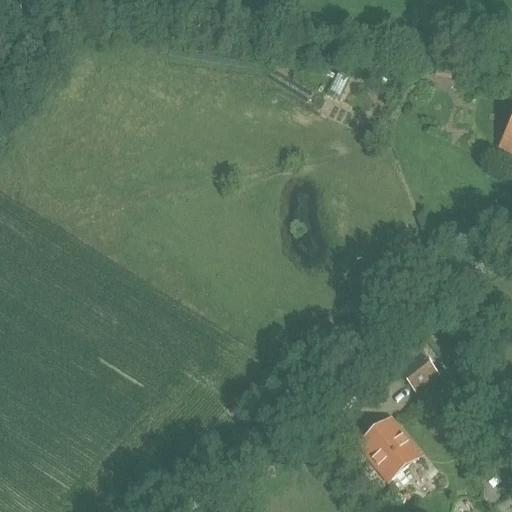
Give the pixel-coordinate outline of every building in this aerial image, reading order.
[(452,65),(439,63),(437,76),(450,78),(452,65)] [(511,126),(500,149),(511,154),(511,126)] [(422,358),(401,375),(416,395),(438,377),(422,358)] [(421,459),(391,422),(360,447),(390,484),(421,459)] [(511,458),(494,473),(511,494),(511,458)]
